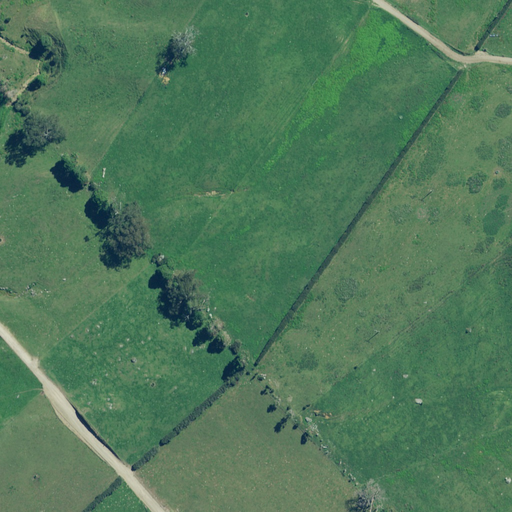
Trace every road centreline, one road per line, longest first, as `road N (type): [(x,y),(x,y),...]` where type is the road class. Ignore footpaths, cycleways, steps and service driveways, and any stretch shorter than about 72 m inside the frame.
road 1 (track): [(0,321),(171,511)]
road 2 (track): [(511,54),(447,51),(374,0)]
